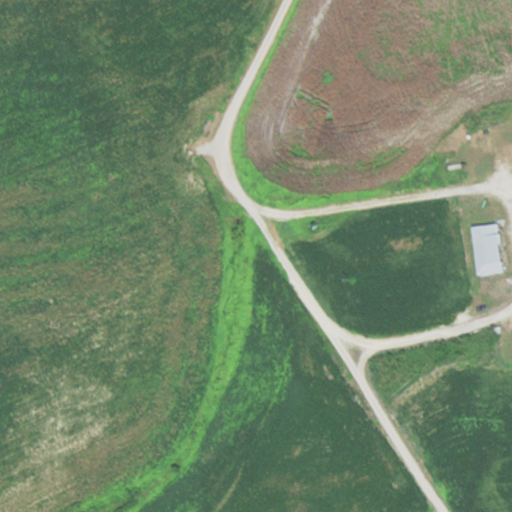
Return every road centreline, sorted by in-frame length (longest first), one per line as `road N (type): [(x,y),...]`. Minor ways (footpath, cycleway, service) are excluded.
road 1 (residential): [(448,511),(218,157),(295,0)]
road 2 (residential): [(260,221),(495,186),(511,209),(476,329),(381,341),(348,358)]
